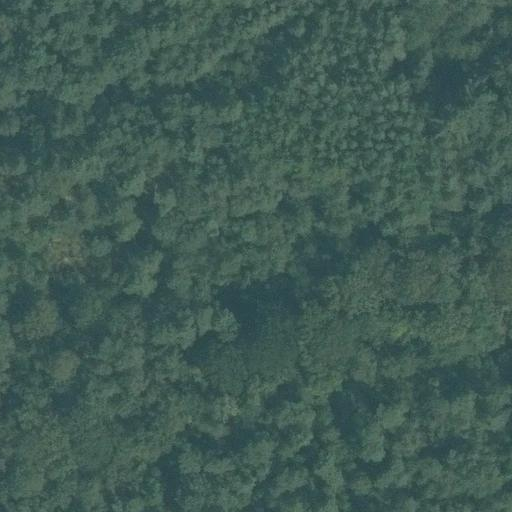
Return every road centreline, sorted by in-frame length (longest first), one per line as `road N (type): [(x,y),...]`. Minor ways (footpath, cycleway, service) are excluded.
road 1 (track): [(0,458),(396,279)]
road 2 (track): [(396,279),(511,226)]
